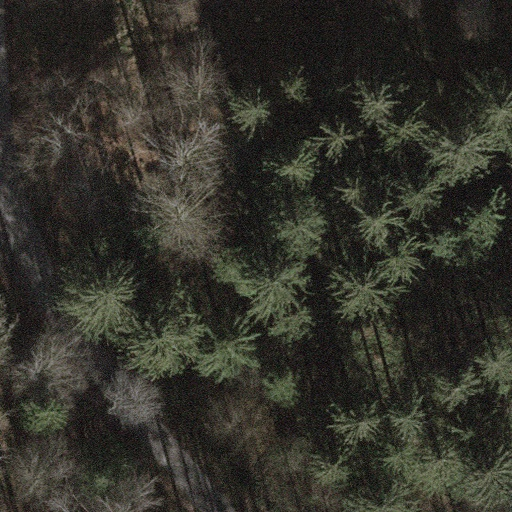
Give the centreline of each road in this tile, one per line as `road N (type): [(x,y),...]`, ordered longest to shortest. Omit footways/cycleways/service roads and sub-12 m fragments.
road 1 (track): [(231,511),(37,289),(22,160)]
road 2 (unclassified): [(22,160),(2,0)]
